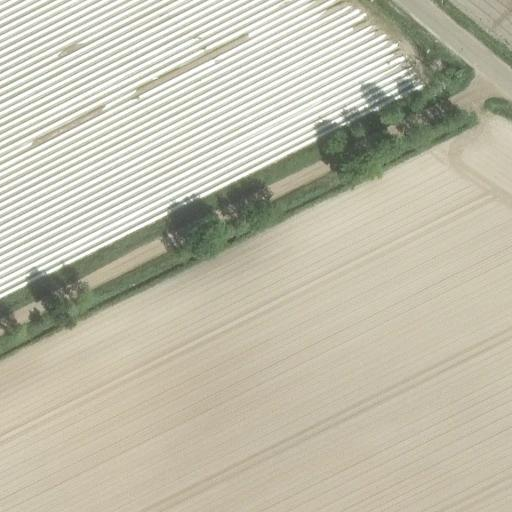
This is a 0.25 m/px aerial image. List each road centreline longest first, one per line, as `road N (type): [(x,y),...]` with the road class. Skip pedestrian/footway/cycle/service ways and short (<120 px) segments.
road 1 (unknown): [(481,75),(0,320)]
road 2 (unclassified): [(511,101),(392,0)]
